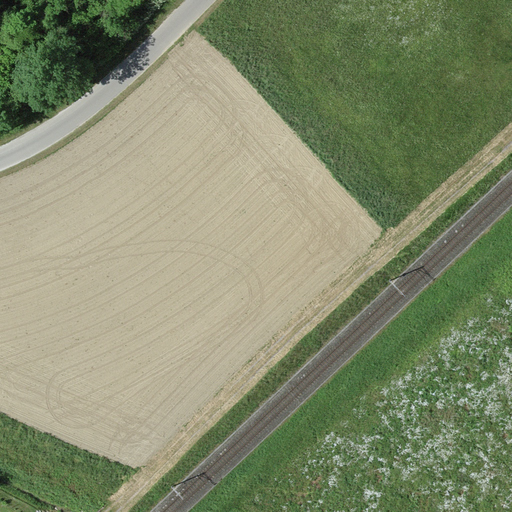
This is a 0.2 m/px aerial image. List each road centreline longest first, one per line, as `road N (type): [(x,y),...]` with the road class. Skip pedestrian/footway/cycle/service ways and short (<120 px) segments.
road 1 (track): [(109,511),(312,312),(511,138)]
road 2 (residential): [(0,158),(84,106),(197,0)]
